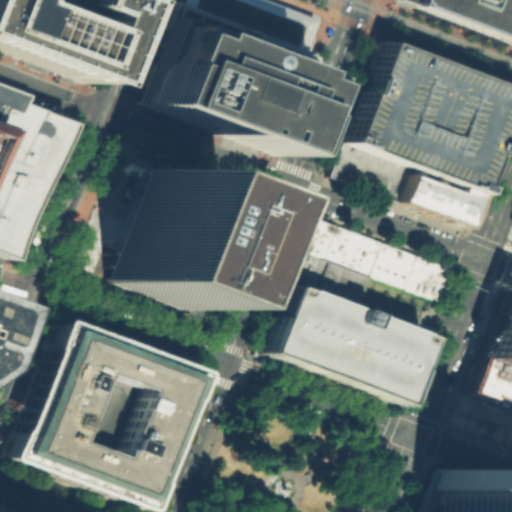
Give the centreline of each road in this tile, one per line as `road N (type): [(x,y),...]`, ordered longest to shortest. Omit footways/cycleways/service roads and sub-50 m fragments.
road 1 (tertiary): [(511,271),(0,75)]
road 2 (tertiary): [(0,279),(511,473)]
road 3 (primary): [(164,511),(353,12)]
road 4 (secondary): [(511,167),(380,511)]
road 5 (tertiary): [(104,115),(0,381)]
road 6 (residential): [(371,19),(511,73)]
road 7 (tertiary): [(148,0),(104,115)]
